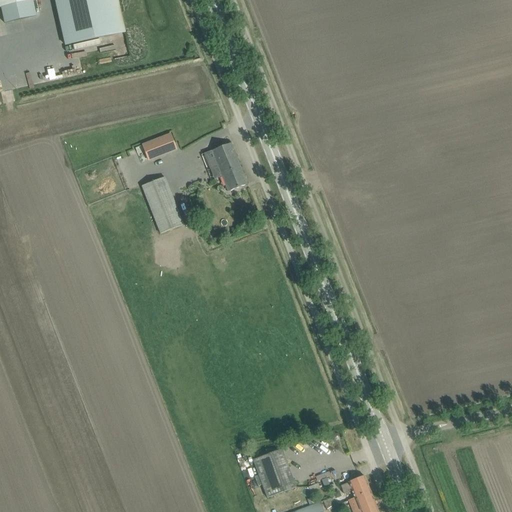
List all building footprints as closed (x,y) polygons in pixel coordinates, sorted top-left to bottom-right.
[(0,0),(0,8),(37,0),(0,0)] [(124,32),(117,0),(65,0),(75,43),(124,32)] [(69,61),(73,76),(83,73),(79,58),(69,61)] [(171,134),(143,145),(149,160),(177,149),(171,134)] [(212,151),(219,168),(225,165),(227,170),(236,166),(234,163),(238,161),(231,144),(212,151)] [(225,165),(219,168),(222,177),(223,177),(229,192),(247,185),(238,161),(234,163),(236,166),(227,170),(225,165)] [(184,225),(165,178),(142,187),(161,234),(184,225)] [(254,460),(268,498),(297,487),(282,449),(254,460)] [(349,500),(349,501),(362,495),(362,494),(371,490),(365,476),(355,480),(341,486),(344,494),(352,491),(355,498),(349,500)] [(317,484),(309,487),(311,494),(320,491),(317,484)] [(362,495),(349,501),(353,511),(379,511),(371,490),(362,494),(362,495)] [(323,502),(327,510),(336,506),(333,498),(323,502)] [(323,511),(320,503),(295,511),(323,511)]
